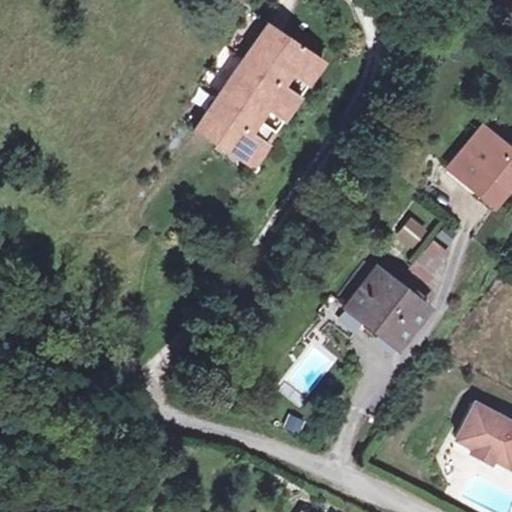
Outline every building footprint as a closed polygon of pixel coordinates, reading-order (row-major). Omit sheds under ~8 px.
[(336,92),(286,51),(206,153),(258,192),(336,92)] [(511,185),(511,141),(494,127),(460,165),(500,200),(511,185)] [(421,215),(410,228),(423,239),(434,225),(421,215)] [(343,290),(352,298),(382,262),(372,254),(343,290)] [(434,300),(384,259),(382,262),(352,298),(401,338),(434,300)] [(308,388),(305,362),(285,364),(289,391),(308,388)] [(511,418),(477,399),(458,433),(474,443),(471,447),(490,458),(493,453),(509,463),(511,457),(511,418)]
